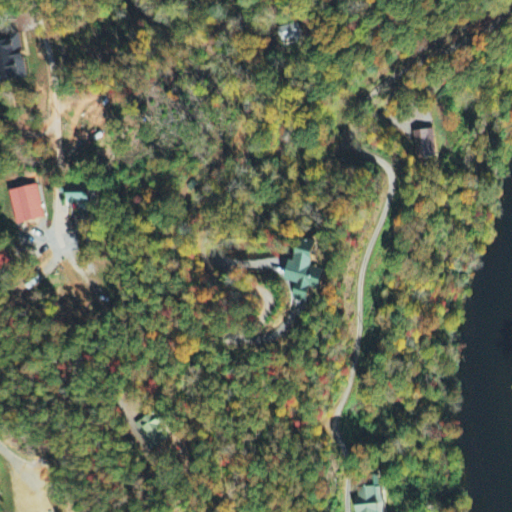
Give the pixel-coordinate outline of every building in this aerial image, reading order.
[(277,29),(281,46),(301,41),(296,24),(277,29)] [(0,78),(26,74),(20,39),(0,42),(0,78)] [(435,159),(434,131),(412,132),(413,160),(435,159)] [(15,225),(42,220),(36,186),(8,192),(15,225)] [(69,208),(91,207),(90,196),(79,196),(79,195),(68,195),(69,208)] [(284,282),(295,285),(292,299),(307,302),(310,289),(321,292),(325,271),(311,268),(317,243),(299,239),(294,263),(288,262),(284,282)] [(0,273),(13,265),(2,249),(0,250),(0,273)] [(171,436),(160,411),(135,423),(147,448),(171,436)] [(355,511),(384,511),(383,487),(355,488),(355,511)]
